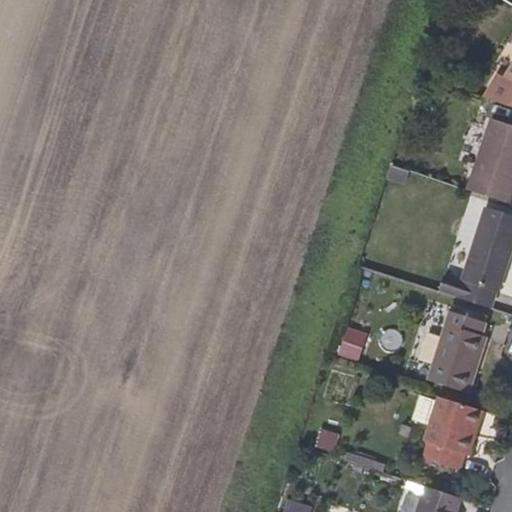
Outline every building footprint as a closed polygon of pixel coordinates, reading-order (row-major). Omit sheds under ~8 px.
[(511,56),(499,82),(511,89),(511,56)] [(501,200),(511,166),(511,125),(484,116),(460,186),(501,200)] [(397,178),(401,166),(383,160),(379,172),(397,178)] [(488,290),(507,228),(468,216),(449,278),(436,275),(433,287),(482,302),(485,291),(488,290)] [(463,391),(484,326),(440,310),(418,377),(463,391)] [(367,334),(348,328),(339,356),(358,362),(367,334)] [(452,465),(471,405),(424,390),(405,450),(452,465)] [(338,436),(321,430),(314,448),(332,454),(338,436)] [(443,511),(449,493),(418,483),(408,511),(443,511)] [(310,511),(312,507),(288,500),(283,511),(310,511)]
